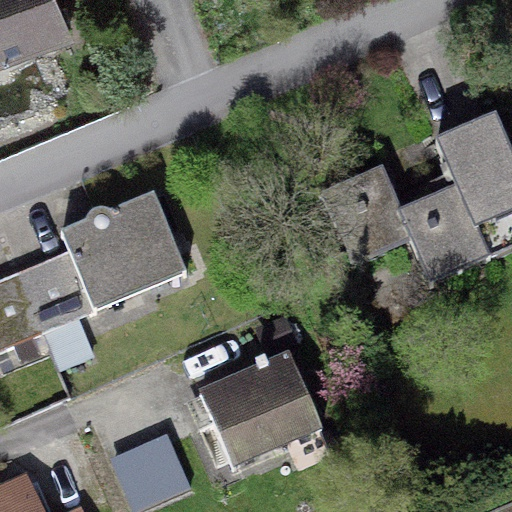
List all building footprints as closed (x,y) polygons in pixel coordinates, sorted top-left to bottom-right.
[(0,0),(0,60),(65,37),(51,0),(0,0)] [(511,255),(511,167),(493,125),(433,151),(446,182),(415,195),(419,204),(397,214),(379,174),(319,201),(351,272),(407,247),(415,264),(418,262),(411,245),(452,226),(458,241),(470,235),(485,268),(511,255)] [(83,230),(84,243),(63,251),(66,259),(15,280),(40,340),(183,281),(151,202),(107,220),(100,218),(92,219),(86,223),(83,230)] [(0,356),(40,340),(15,280),(0,286),(0,356)] [(256,376),(198,401),(233,482),(321,443),(286,363),(263,373),(261,368),(254,372),(256,376)] [(0,511),(32,511),(22,489),(0,498),(0,511)]
